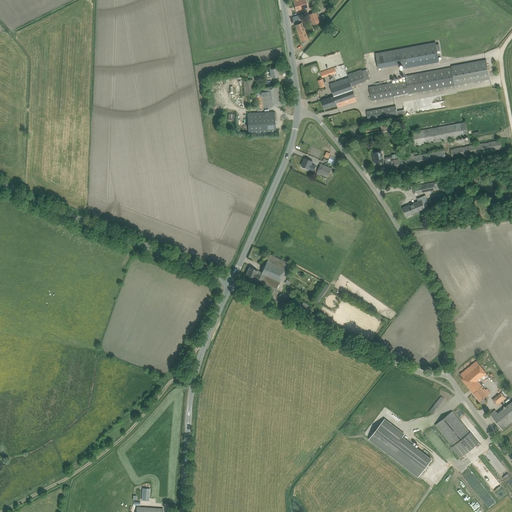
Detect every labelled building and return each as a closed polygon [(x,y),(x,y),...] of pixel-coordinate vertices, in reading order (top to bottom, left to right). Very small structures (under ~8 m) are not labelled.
[(308,7),(305,0),(299,0),(294,2),(296,11),(308,7)] [(316,11),(309,14),(313,25),(321,22),(316,11)] [(308,39),(306,34),(302,23),(295,25),(301,41),(308,39)] [(436,42),(376,53),(378,68),(403,64),(404,68),(439,62),(438,54),(440,54),(440,53),(440,51),(439,44),(436,44),(436,42)] [(372,100),(373,100),(490,78),(487,59),(451,66),(451,67),(405,76),(406,80),(369,87),(372,100)] [(263,78),(273,77),(278,76),(277,68),(270,69),(270,71),(269,71),(269,72),(262,73),(263,78)] [(336,73),(335,68),(320,73),(322,78),(336,73)] [(330,97),(322,100),(325,109),(337,104),(338,108),(358,101),(352,85),(366,80),(362,69),(348,74),(349,77),(345,79),(330,84),(335,98),(331,100),(330,97)] [(320,77),(315,79),(318,87),(323,85),(320,77)] [(252,79),(243,80),(245,95),(254,94),(252,79)] [(259,107),(263,106),(263,108),(283,105),(280,85),(260,88),(260,89),(256,89),(259,107)] [(368,120),(405,113),(404,109),(397,111),(396,106),(367,111),(368,120)] [(247,114),(248,134),(248,137),(275,135),(273,112),(247,114)] [(468,136),(466,122),(412,132),(415,146),(468,136)] [(502,149),(500,140),(450,149),(452,158),(502,149)] [(374,163),(384,161),(383,155),(381,155),(381,151),(374,152),(375,159),(374,159),(374,163)] [(385,160),(386,161),(387,170),(445,160),(443,151),(414,156),(413,152),(410,153),(410,157),(391,160),(391,156),(386,157),(386,160),(385,160)] [(305,167),(314,171),(316,166),(312,164),(313,162),(305,158),(302,165),(302,166),(302,167),(304,168),(305,168),(305,167)] [(317,172),(317,174),(319,175),(320,173),(328,177),(330,173),(332,169),(321,164),(319,168),(317,172)] [(439,188),(438,182),(412,187),(413,193),(439,188)] [(406,216),(410,214),(426,207),(421,197),(417,198),(419,201),(403,208),(406,216)] [(289,263),(271,255),(267,253),(265,257),(268,259),(262,272),(250,267),(246,274),(258,280),(258,281),(277,289),(289,263)] [(318,302),(323,294),(320,291),(314,299),(318,302)] [(482,404),(486,401),(484,398),(490,393),(487,389),(485,391),(478,381),(487,374),(477,361),(460,374),(463,378),(462,379),(473,393),(480,401),(482,404)] [(497,405),(507,397),(502,391),(493,399),(497,405)] [(430,415),(442,399),(437,396),(426,412),(430,415)] [(511,422),(511,401),(498,413),(495,410),(490,414),(503,430),(511,422)] [(452,447),(456,451),(461,457),(479,442),(470,432),(469,433),(452,411),(436,425),(453,446),(452,447)] [(404,434),(384,419),(369,439),(418,477),(431,460),(402,437),(404,434)] [(487,449),(476,458),(498,486),(491,491),(497,498),(511,485),(511,473),(506,466),(503,469),(487,449)] [(492,502),(467,468),(459,473),(483,505),(486,502),(489,505),(492,502)] [(409,487),(404,494),(411,499),(416,493),(409,487)]
